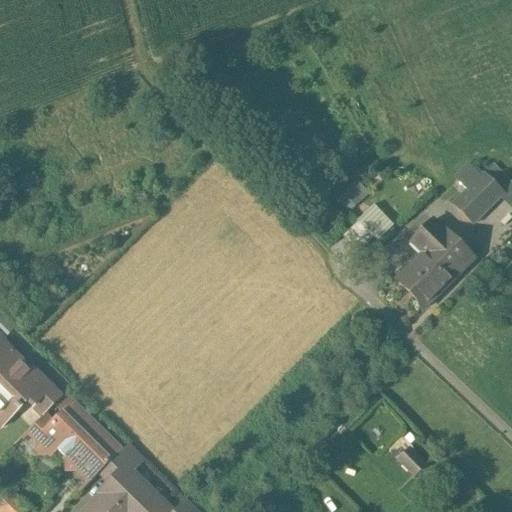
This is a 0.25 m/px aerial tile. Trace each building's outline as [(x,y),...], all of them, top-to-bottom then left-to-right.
[(454,179),(467,192),(481,177),(468,165),(454,179)] [(511,185),(492,166),(484,175),(504,194),(501,197),(511,208),(511,185)] [(467,192),(453,206),(473,226),(501,197),(504,194),(484,175),(481,177),(467,192)] [(337,201),(349,213),(369,194),(357,181),(337,201)] [(376,242),(393,227),(373,207),(357,223),(372,238),(376,242)] [(358,251),(372,238),(357,223),(343,236),(358,251)] [(436,223),(414,245),(423,254),(445,232),(436,223)] [(423,254),(397,281),(425,310),(474,261),(445,232),(423,254)] [(0,346),(0,368),(13,355),(3,344),(0,346)] [(30,372),(13,355),(0,368),(0,424),(3,428),(22,409),(17,403),(19,401),(26,401),(43,417),(61,399),(32,370),(30,372)] [(120,452),(69,401),(60,409),(64,413),(52,425),(43,417),(31,429),(41,440),(38,444),(37,454),(48,454),(52,450),(54,452),(57,449),(76,467),(75,469),(90,484),(98,476),(120,452)] [(120,452),(98,476),(107,485),(125,468),(130,473),(144,459),(129,444),(120,452)] [(425,467),(408,449),(397,461),(414,478),(425,467)] [(168,511),(130,473),(125,468),(107,485),(100,493),(102,496),(86,511),(168,511)] [(27,511),(30,510),(11,492),(0,503),(0,511),(27,511)] [(174,511),(197,511),(186,501),(174,511)]
